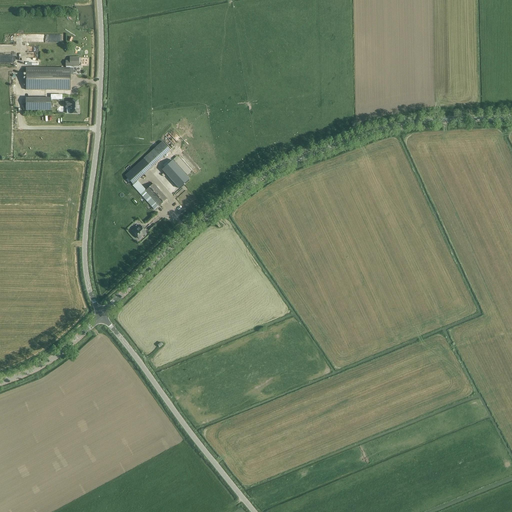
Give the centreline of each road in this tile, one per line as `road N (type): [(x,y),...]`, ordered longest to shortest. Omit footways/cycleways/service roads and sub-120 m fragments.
road 1 (tertiary): [(100,314),(208,213),(280,164),(374,129),(511,115)]
road 2 (unclassified): [(100,314),(84,265),(98,115),(98,0)]
road 3 (unclassified): [(253,511),(100,314)]
road 4 (tertiary): [(100,314),(41,365),(0,383)]
